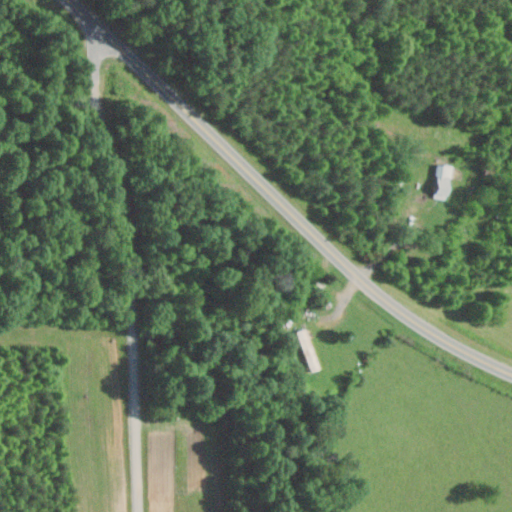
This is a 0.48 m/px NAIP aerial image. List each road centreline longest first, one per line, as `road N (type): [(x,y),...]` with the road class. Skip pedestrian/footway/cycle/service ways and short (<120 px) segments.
road 1 (tertiary): [(511,371),(451,342),(361,277),(71,0)]
road 2 (residential): [(140,511),(122,216),(95,66),(106,31)]
